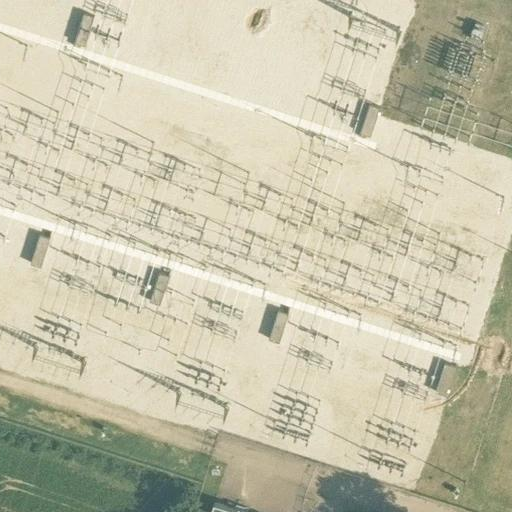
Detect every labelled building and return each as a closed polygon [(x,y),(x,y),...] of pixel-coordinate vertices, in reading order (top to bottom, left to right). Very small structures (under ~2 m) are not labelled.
[(84,13),(75,43),(85,46),(94,17),(84,13)] [(380,108),(370,104),(360,134),(371,137),(380,108)] [(31,264),(41,267),(50,238),(40,235),(31,264)] [(150,302),(160,304),(169,276),(159,272),(150,302)] [(269,340),(279,342),(288,314),(278,310),(269,340)] [(445,363),(436,393),(445,396),(455,367),(445,363)] [(243,511),(215,503),(212,511),(243,511)]
